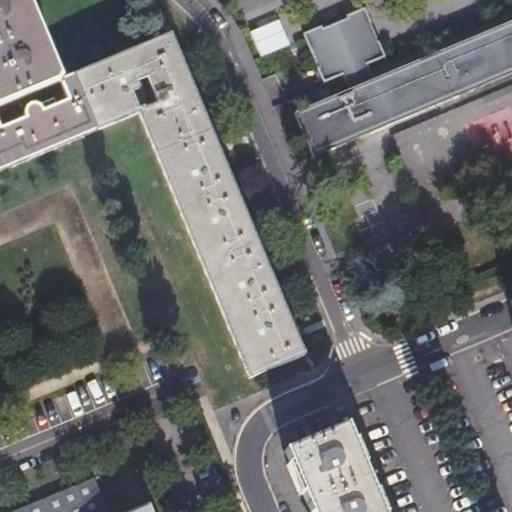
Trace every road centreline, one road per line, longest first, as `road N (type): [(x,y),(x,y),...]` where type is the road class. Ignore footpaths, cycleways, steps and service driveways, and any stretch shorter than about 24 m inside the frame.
road 1 (residential): [(184,0),(212,26),(355,375)]
road 2 (residential): [(263,511),(242,463),(242,436),(254,420),(355,375)]
road 3 (residential): [(355,375),(511,311)]
road 4 (unknown): [(465,330),(511,450)]
